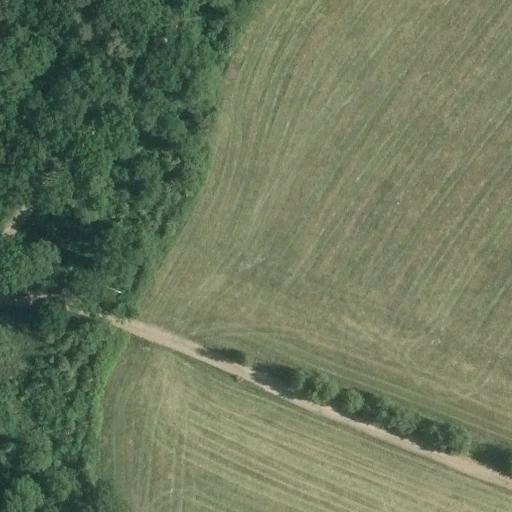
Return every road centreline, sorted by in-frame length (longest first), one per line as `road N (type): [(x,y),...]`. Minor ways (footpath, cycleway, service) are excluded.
road 1 (track): [(511,475),(70,304),(0,295)]
road 2 (track): [(0,247),(203,0)]
